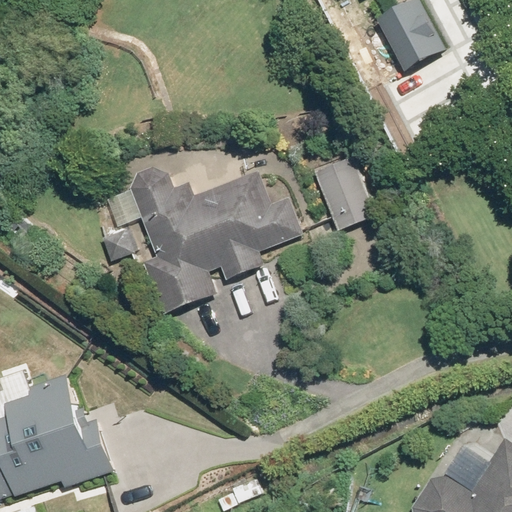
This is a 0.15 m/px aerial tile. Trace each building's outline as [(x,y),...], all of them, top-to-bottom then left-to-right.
[(409,0),(376,19),(404,67),(444,44),(418,0),(409,0)] [(473,0),(454,0),(464,19),(479,12),(473,0)] [(366,156),(322,172),(343,233),(387,217),(366,156)] [(145,176),(134,192),(114,202),(124,226),(147,217),(163,255),(150,260),(173,317),(224,297),(217,278),(237,270),(241,280),(271,268),(265,254),(312,235),(296,196),(280,203),(267,172),(201,199),(195,182),(179,189),(174,176),(162,169),(145,176)] [(28,213),(14,227),(48,258),(61,243),(28,213)] [(71,375),(35,389),(26,363),(3,372),(9,385),(0,388),(0,416),(5,430),(0,432),(0,509),(65,485),(69,493),(123,473),(102,419),(90,424),(71,375)] [(511,511),(511,440),(511,439),(495,463),(472,446),(452,475),(436,480),(417,508),(417,511),(511,511)] [(258,477),(221,499),(228,511),(232,511),(266,492),(258,477)]
